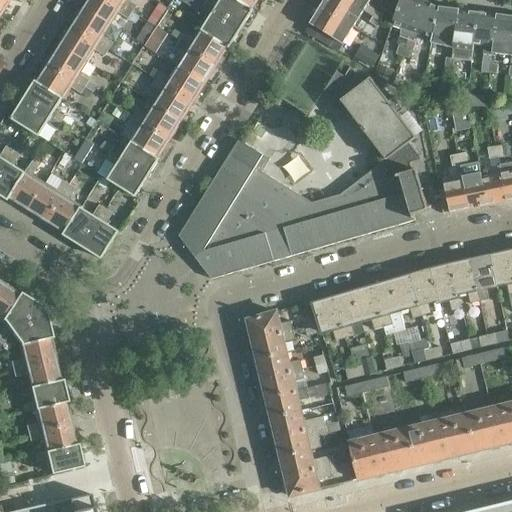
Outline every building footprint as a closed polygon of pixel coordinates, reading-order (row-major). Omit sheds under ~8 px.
[(113,0),(88,0),(84,7),(112,25),(119,13),(129,19),(133,12),(113,0)] [(113,0),(133,12),(137,5),(129,0),(113,0)] [(181,0),(200,12),(209,18),(202,30),(228,47),(229,48),(242,27),(205,4),(198,0),(181,0)] [(254,9),(253,9),(238,0),(220,0),(218,4),(211,0),(207,0),(205,4),(242,27),(254,9)] [(258,0),(238,0),(253,9),(258,0)] [(364,11),(346,0),(324,0),(321,7),(354,27),(364,11)] [(346,0),(364,11),(373,16),(381,21),(384,15),(368,5),(370,0),(346,0)] [(410,31),(421,1),(418,0),(400,0),(392,25),(399,28),(398,33),(395,45),(396,47),(393,56),(401,58),(407,38),(410,31)] [(421,1),(410,31),(407,38),(401,58),(406,60),(408,52),(410,53),(414,41),(416,42),(420,35),(432,39),(433,33),(440,7),(421,1)] [(160,3),(152,15),(159,20),(167,8),(160,3)] [(84,7),(72,25),(110,49),(114,43),(104,36),(112,25),(84,7)] [(321,7),(305,33),(329,47),(335,38),(343,44),(354,27),(321,7)] [(433,33),(432,39),(431,43),(454,48),(459,10),(440,7),(433,33)] [(454,48),(453,57),(472,60),(474,45),(475,45),(479,12),(459,10),(454,48)] [(479,12),(475,45),(483,46),(482,72),(490,72),(492,53),(493,47),(497,15),(479,12)] [(511,16),(497,15),(493,47),(492,53),(493,53),(511,55),(511,16)] [(377,27),(381,21),(373,16),(369,22),(377,27)] [(150,23),(143,34),(152,40),(159,28),(150,23)] [(72,25),(61,43),(89,61),(96,50),(105,56),(110,49),(72,25)] [(159,28),(148,45),(158,52),(169,35),(159,28)] [(184,34),(180,41),(217,64),(228,47),(202,30),(201,29),(193,41),(184,34)] [(185,55),(178,66),(206,83),(217,64),(180,41),(175,48),(185,55)] [(61,43),(48,63),(86,87),(94,92),(99,85),(81,74),(89,61),(61,43)] [(114,43),(110,49),(115,52),(115,53),(116,53),(120,47),(114,43)] [(372,67),(379,57),(362,46),(356,57),(372,67)] [(110,49),(105,56),(110,59),(115,52),(110,49)] [(453,59),(446,58),(444,66),(452,67),(453,59)] [(48,63),(37,81),(64,98),(63,98),(65,99),(72,87),(82,94),(90,98),(94,92),(86,87),(48,63)] [(498,64),(491,63),(490,72),(497,73),(498,64)] [(151,75),(156,79),(194,102),(206,83),(178,66),(170,78),(155,68),(151,75)] [(270,159),(239,140),(180,236),(205,251),(213,279),(292,256),(416,220),(414,213),(428,210),(416,169),(413,170),(411,163),(421,160),(420,157),(410,143),(416,138),(399,114),(404,110),(394,97),(389,101),(371,78),(364,83),(351,67),(345,77),(339,72),(342,67),(341,66),(323,93),(325,94),(341,103),(343,102),(385,158),(384,160),(383,161),(384,162),(341,195),(305,205),(303,197),(294,199),(291,190),(268,176),(266,179),(260,175),(270,159)] [(389,79),(393,70),(382,66),(378,75),(389,79)] [(161,92),(154,103),(182,121),(194,102),(156,79),(152,86),(161,92)] [(36,81),(24,100),(52,117),(62,123),(65,117),(56,110),(63,98),(64,98),(37,81),(36,81)] [(468,95),(467,106),(484,107),(485,96),(468,95)] [(52,117),(24,100),(12,119),(40,136),(47,124),(57,130),(62,123),(52,117)] [(137,109),(132,116),(170,140),(182,121),(154,103),(147,115),(137,109)] [(122,120),(123,119),(126,113),(117,107),(113,114),(122,120)] [(476,109),(478,118),(489,116),(488,108),(476,109)] [(466,110),(452,113),(455,130),(470,127),(466,110)] [(126,113),(123,119),(138,129),(131,141),(132,141),(159,158),(170,140),(132,116),(126,113)] [(93,145),(86,140),(75,158),(82,163),(93,145)] [(105,141),(101,148),(110,154),(148,178),(160,158),(159,158),(132,141),(124,153),(105,141)] [(503,145),(496,147),(499,159),(506,157),(503,145)] [(0,171),(7,160),(13,150),(7,146),(1,156),(0,155),(0,171)] [(493,175),(483,177),(486,190),(488,203),(506,200),(501,173),(500,167),(495,146),(488,148),(493,175)] [(7,160),(0,171),(0,193),(10,199),(27,173),(25,172),(14,165),(20,155),(13,150),(7,160)] [(467,152),(458,154),(461,167),(462,174),(464,180),(464,181),(465,188),(469,207),(488,203),(483,177),(480,163),(470,165),(467,152)] [(148,178),(110,154),(98,173),(135,197),(136,196),(148,178)] [(458,154),(450,156),(452,169),(461,167),(458,154)] [(27,173),(10,199),(27,210),(44,182),(33,175),(40,165),(33,161),(29,167),(25,172),(27,173)] [(511,164),(508,165),(500,167),(501,173),(506,200),(511,198),(511,164)] [(462,174),(444,178),(445,184),(444,184),(449,207),(450,211),(469,207),(465,188),(464,181),(464,180),(462,174)] [(46,222),(69,184),(63,180),(61,183),(49,175),(44,182),(27,210),(46,222)] [(69,184),(46,222),(64,233),(81,206),(83,207),(83,206),(71,198),(77,189),(69,184)] [(81,206),(64,233),(65,234),(64,235),(83,247),(100,218),(106,209),(106,208),(100,204),(94,215),(83,207),(81,206)] [(100,218),(83,247),(102,258),(119,231),(107,223),(113,213),(106,209),(100,218)] [(501,251),(492,253),(499,287),(508,285),(511,303),(511,251),(501,254),(501,251)] [(480,258),(473,260),(482,300),(489,299),(487,289),(499,287),(492,253),(479,255),(480,258)] [(473,260),(452,264),(461,295),(468,294),(471,303),(482,300),(473,260)] [(450,265),(432,270),(442,303),(450,301),(453,310),(462,308),(459,299),(462,298),(461,295),(452,264),(450,265)] [(431,270),(413,275),(425,315),(432,313),(429,304),(436,302),(437,305),(442,303),(432,270),(431,270)] [(401,275),(391,278),(401,312),(411,309),(413,318),(425,315),(413,275),(402,278),(401,275)] [(381,284),(374,286),(386,326),(393,324),(390,315),(401,312),(391,278),(380,281),(381,284)] [(1,282),(0,283),(0,320),(1,321),(3,321),(2,319),(19,293),(1,282)] [(374,286),(355,292),(364,322),(372,320),(375,329),(386,326),(374,286)] [(355,292),(334,298),(346,338),(364,332),(362,323),(364,322),(355,292)] [(2,319),(3,321),(8,326),(1,331),(6,338),(13,333),(43,310),(40,305),(20,293),(19,294),(19,293),(2,319)] [(315,308),(314,309),(321,335),(334,331),(337,340),(346,338),(334,298),(314,304),(315,308)] [(47,315),(43,310),(13,333),(16,338),(20,343),(20,345),(51,338),(52,337),(47,315)] [(248,320),(253,340),(293,328),(291,321),(282,323),(280,315),(279,316),(278,311),(248,320)] [(304,326),(314,324),(312,315),(302,317),(304,326)] [(316,332),(314,324),(304,326),(306,334),(316,332)] [(293,328),(253,340),(255,349),(252,349),(255,360),(289,351),(287,341),(296,339),(293,328)] [(496,331),(489,333),(491,342),(498,341),(496,331)] [(489,332),(470,337),(473,347),(491,342),(489,332)] [(470,337),(461,339),(464,349),(472,347),(470,337)] [(11,361),(13,369),(56,359),(51,338),(20,345),(19,345),(19,347),(22,359),(11,361)] [(444,343),(434,345),(437,355),(446,352),(444,343)] [(436,355),(434,346),(426,348),(428,357),(436,355)] [(504,359),(502,349),(483,354),(485,363),(504,359)] [(289,351),(255,360),(258,370),(261,370),(263,379),(303,368),(301,360),(292,362),(289,351)] [(323,354),(314,357),(316,364),(322,363),(326,362),(323,354)] [(483,354),(460,359),(462,369),(485,363),(483,354)] [(363,375),(374,373),(369,355),(359,358),(359,360),(363,375)] [(401,355),(393,357),(396,367),(404,365),(401,355)] [(393,357),(384,359),(387,369),(396,367),(393,357)] [(61,379),(56,359),(13,369),(14,377),(25,374),(29,387),(61,379)] [(346,369),(348,379),(363,375),(359,360),(352,361),(354,367),(346,369)] [(316,364),(313,365),(315,373),(318,385),(328,382),(330,382),(326,362),(322,363),(316,364)] [(446,373),(443,363),(424,368),(426,378),(446,373)] [(303,368),(263,379),(267,399),(296,392),(299,391),(298,390),(296,380),(305,378),(303,368)] [(424,368),(401,373),(403,383),(426,378),(424,368)] [(387,376),(365,382),(367,392),(390,386),(387,376)] [(67,402),(62,379),(61,379),(29,387),(33,401),(22,404),(24,412),(35,410),(66,402),(67,402)] [(318,385),(298,390),(299,391),(296,392),(267,399),(272,419),(303,411),(301,400),(319,395),(331,392),(328,382),(318,385)] [(367,392),(365,382),(345,386),(348,396),(367,392)] [(511,400),(495,405),(505,444),(511,441),(511,400)] [(71,423),(66,402),(35,410),(38,423),(26,425),(28,434),(29,434),(71,423)] [(465,406),(466,412),(476,451),(505,444),(495,405),(479,409),(477,403),(465,406)] [(466,412),(465,406),(435,412),(437,419),(446,458),(476,451),(466,412)] [(303,411),(272,419),(277,438),(317,428),(327,425),(324,416),(306,420),(303,411)] [(408,426),(407,426),(417,465),(446,458),(437,419),(408,426)] [(317,428),(277,438),(279,446),(276,446),(279,458),(313,449),(322,447),(319,437),(341,431),(339,422),(327,425),(317,428)] [(76,444),(71,423),(29,434),(31,440),(42,438),(45,451),(76,444)] [(387,472),(378,433),(376,426),(347,433),(349,440),(348,440),(358,479),(387,472)] [(407,426),(378,433),(387,472),(417,465),(407,426)] [(82,465),(77,443),(76,444),(45,451),(34,454),(36,462),(47,459),(51,474),(78,468),(78,467),(82,465)] [(313,449),(279,458),(281,467),(284,467),(287,476),(327,466),(335,464),(333,455),(324,457),(315,459),(313,449)] [(0,474),(3,486),(11,484),(6,461),(0,462),(0,474)] [(349,469),(348,462),(337,464),(338,471),(349,469)] [(327,466),(287,476),(291,495),(320,488),(319,484),(321,484),(319,477),(329,475),(337,473),(335,464),(327,466)] [(75,497),(68,499),(70,511),(93,511),(90,494),(75,497)] [(511,511),(511,501),(467,511),(511,511)]
